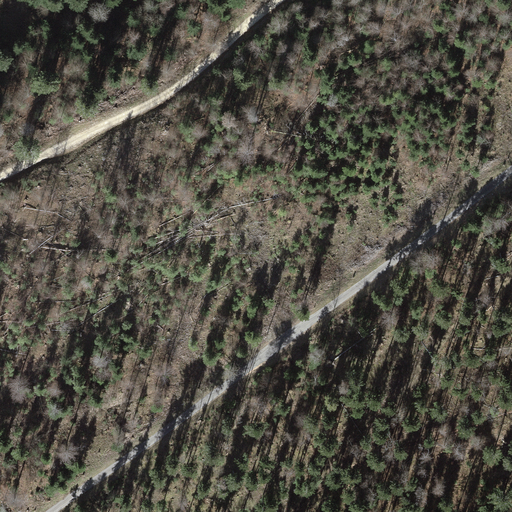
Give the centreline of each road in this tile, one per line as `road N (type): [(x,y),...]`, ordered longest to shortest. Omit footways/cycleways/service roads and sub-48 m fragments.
road 1 (track): [(511,161),(32,511)]
road 2 (track): [(0,182),(165,98),(294,0)]
